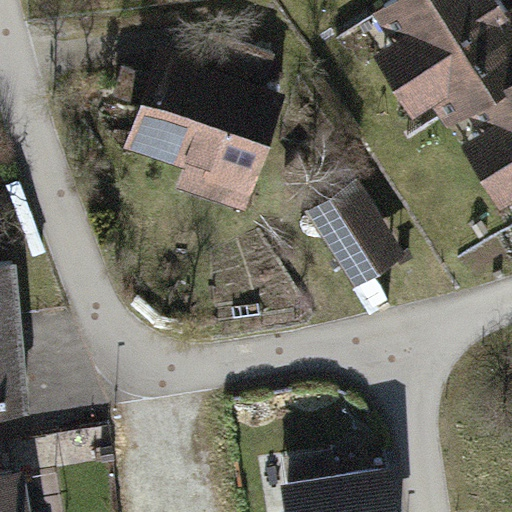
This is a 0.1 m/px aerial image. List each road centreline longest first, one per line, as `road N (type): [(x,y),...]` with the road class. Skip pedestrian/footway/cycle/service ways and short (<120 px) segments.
road 1 (residential): [(415,345),(204,367),(134,357),(70,227),(5,0)]
road 2 (residential): [(415,345),(438,511)]
